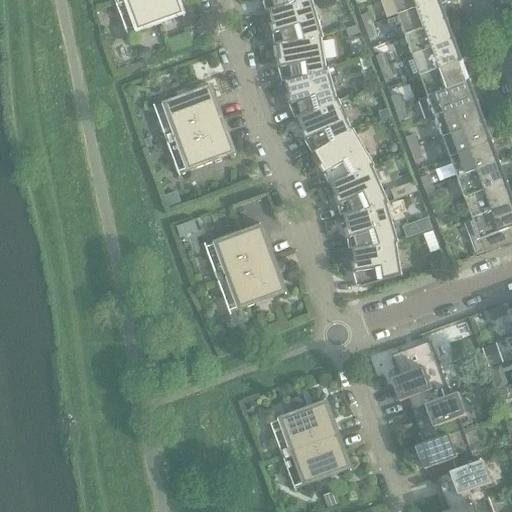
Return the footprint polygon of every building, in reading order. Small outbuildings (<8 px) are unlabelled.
[(185,18),(178,0),(124,0),(116,3),(129,39),(130,38),(129,36),(183,17),(184,18),(185,18)] [(262,0),(263,2),(267,13),(309,0),(262,0)] [(275,46),(324,38),(313,0),(309,0),(267,13),(273,35),(275,46)] [(392,0),(399,17),(439,2),(438,1),(437,0),(392,0)] [(439,2),(399,17),(406,37),(446,22),(446,21),(442,10),(441,0),(439,0),(438,1),(439,2)] [(370,13),(361,17),(366,29),(374,26),(370,13)] [(446,22),(406,37),(413,57),(453,42),(453,41),(449,30),(449,20),(446,21),(446,22)] [(379,38),(374,26),(366,29),(370,41),(379,38)] [(174,38),(177,49),(193,45),(190,33),(174,38)] [(283,84),(329,70),(329,69),(328,69),(323,39),(324,39),(324,38),(275,46),(279,69),(283,84)] [(453,42),(413,57),(421,78),(461,63),(460,61),(457,51),(456,40),(453,41),(453,42)] [(385,54),(376,57),(381,69),(389,66),(385,54)] [(461,63),(421,78),(429,98),(469,84),(468,82),(464,72),(464,60),(460,61),(461,63)] [(394,78),(389,66),(381,69),(385,81),(394,78)] [(296,120),(340,101),(339,100),(338,100),(329,70),(283,84),(290,106),(296,120)] [(469,84),(429,98),(436,118),(476,104),(476,103),(472,92),(471,81),(468,82),(469,84)] [(154,106),(167,142),(223,121),(210,86),(209,86),(210,88),(156,108),(155,106),(154,106)] [(400,95),(391,98),(396,110),(404,107),(400,95)] [(313,155),(354,131),(354,130),(353,130),(340,101),(296,120),(305,142),(313,155)] [(476,104),(436,118),(444,139),(484,124),(483,123),(479,112),(479,101),(476,103),(476,104)] [(409,119),(404,107),(396,110),(400,122),(409,119)] [(236,157),(223,121),(167,142),(180,178),(181,177),(181,175),(235,155),(235,157),(236,157)] [(484,124),(444,139),(451,159),(491,144),(490,143),(487,132),(486,122),(483,123),(484,124)] [(329,185),(375,166),(354,131),(313,155),(324,175),(329,185)] [(415,136),(406,139),(411,151),(419,148),(415,136)] [(491,144),(451,159),(458,179),(498,165),(498,163),(494,153),(494,142),(490,143),(491,144)] [(424,160),(419,148),(411,151),(415,163),(424,160)] [(498,165),(458,179),(466,200),(506,185),(505,184),(501,173),(501,162),(498,163),(498,165)] [(341,217),(389,203),(374,168),(375,167),(375,166),(329,185),(338,206),(341,217)] [(421,179),(425,191),(434,188),(430,176),(421,179)] [(506,185),(466,200),(473,220),(511,205),(511,201),(509,193),(509,183),(505,184),(506,185)] [(438,200),(434,188),(425,191),(430,203),(438,200)] [(350,251),(399,243),(388,205),(390,204),(389,203),(341,217),(348,239),(350,251)] [(511,205),(473,220),(466,223),(478,256),(511,243),(511,236),(510,231),(511,229),(511,205)] [(436,220),(440,232),(449,229),(444,216),(436,220)] [(205,245),(218,281),(274,260),(261,225),(260,225),(261,227),(207,247),(206,245),(205,245)] [(399,243),(350,251),(354,273),(358,289),(362,288),(402,276),(402,277),(403,277),(397,244),(399,244),(399,243)] [(287,296),(274,260),(218,281),(231,316),(232,316),(232,314),(286,294),(286,296),(287,296)] [(413,412),(459,395),(459,394),(451,397),(431,342),(392,356),(400,377),(392,380),(400,403),(408,400),(413,412)] [(468,417),(459,395),(413,412),(425,445),(417,448),(417,449),(464,431),(460,420),(468,417)] [(270,421),(283,457),(339,436),(326,401),(325,401),(325,403),(271,423),(271,421),(270,421)] [(437,480),(484,462),(476,464),(464,431),(417,449),(425,471),(433,468),(437,480)] [(352,472),(339,436),(283,457),(296,493),(297,492),(296,490),(350,470),(351,472),(352,472)] [(492,485),(484,462),(437,480),(449,511),(453,511),(489,499),(484,487),(492,485)] [(493,511),(489,499),(453,511),(493,511)]
